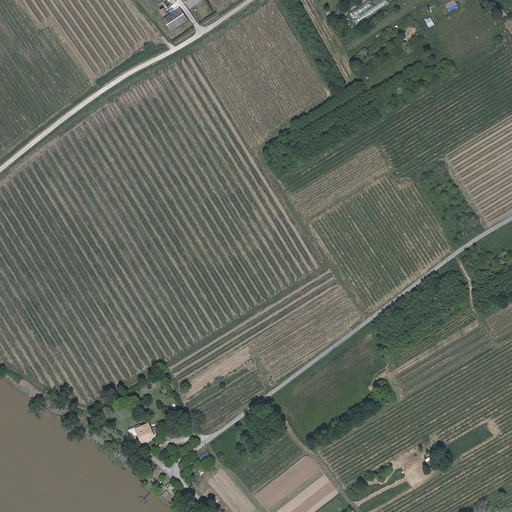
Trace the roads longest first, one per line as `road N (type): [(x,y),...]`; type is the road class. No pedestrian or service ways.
road 1 (unclassified): [(511,217),(176,465),(177,477),(219,511)]
road 2 (track): [(252,0),(107,88),(0,170)]
